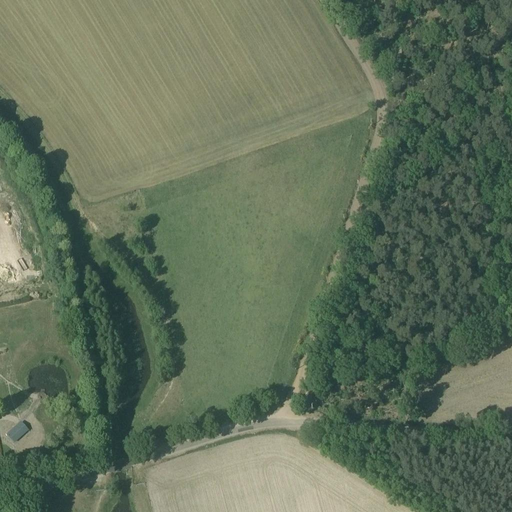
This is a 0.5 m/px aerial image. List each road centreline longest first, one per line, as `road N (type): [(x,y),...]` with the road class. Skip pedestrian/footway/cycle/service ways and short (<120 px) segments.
road 1 (track): [(420,0),(283,421)]
road 2 (unclassified): [(0,490),(283,421)]
road 3 (unclassified): [(511,441),(283,421)]
